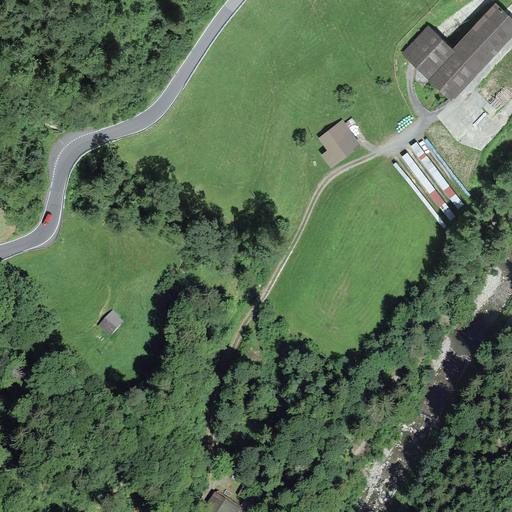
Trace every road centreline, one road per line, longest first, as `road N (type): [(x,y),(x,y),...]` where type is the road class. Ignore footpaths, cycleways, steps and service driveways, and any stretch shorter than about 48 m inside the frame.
road 1 (track): [(211,479),(210,416),(235,338),(322,184),(371,155)]
road 2 (tertiary): [(236,0),(157,111),(72,150),(42,235),(0,252)]
road 3 (residential): [(511,41),(444,111),(371,155)]
